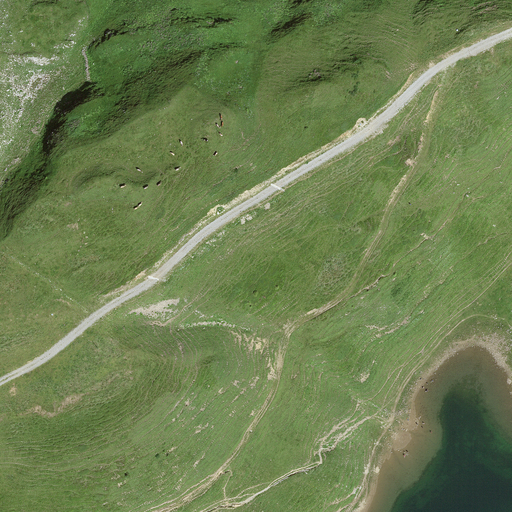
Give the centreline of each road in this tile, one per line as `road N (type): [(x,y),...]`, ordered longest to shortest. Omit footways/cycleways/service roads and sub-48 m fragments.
road 1 (track): [(511,30),(425,76),(385,117),(218,221),(0,381)]
road 2 (track): [(161,511),(192,496),(236,455),(259,420),(289,332),(351,281),(431,126),(451,61)]
